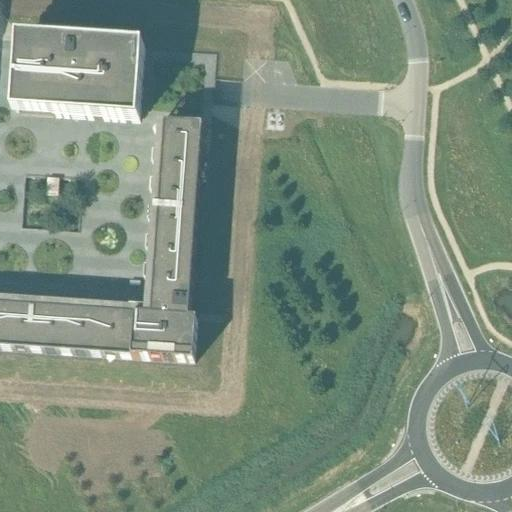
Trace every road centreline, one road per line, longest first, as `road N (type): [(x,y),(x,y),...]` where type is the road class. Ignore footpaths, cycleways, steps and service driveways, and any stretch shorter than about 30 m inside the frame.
road 1 (tertiary): [(467,361),(417,220),(410,175),(419,54),(405,0)]
road 2 (secondary): [(467,361),(430,382),(416,408),(424,465)]
